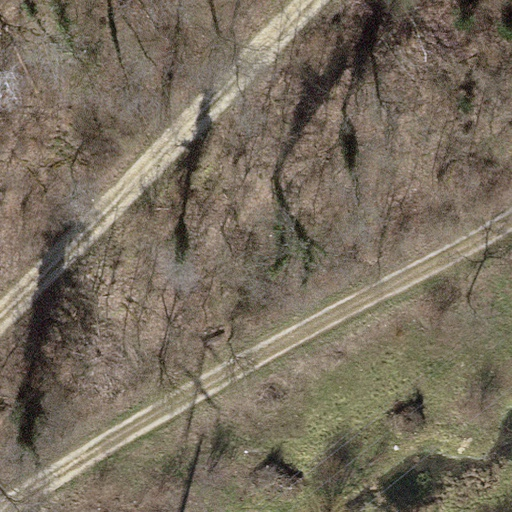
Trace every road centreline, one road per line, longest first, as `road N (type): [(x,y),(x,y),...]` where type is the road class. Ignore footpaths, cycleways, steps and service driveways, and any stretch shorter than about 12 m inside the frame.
road 1 (track): [(511,219),(0,509)]
road 2 (track): [(311,0),(0,317)]
